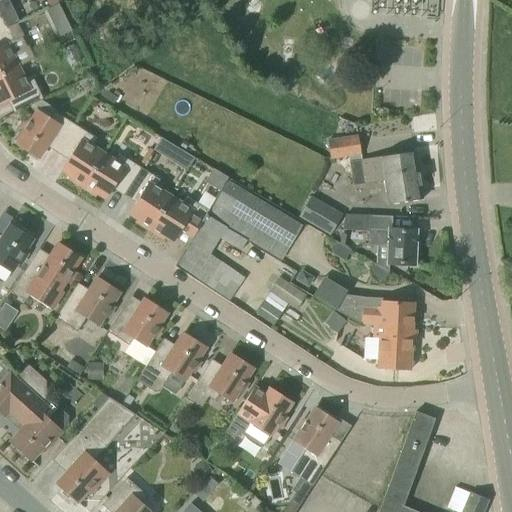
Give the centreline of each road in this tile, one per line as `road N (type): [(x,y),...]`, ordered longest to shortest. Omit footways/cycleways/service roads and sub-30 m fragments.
road 1 (residential): [(497,385),(412,397),(323,379),(0,166)]
road 2 (tertiary): [(497,385),(467,201),(464,0)]
